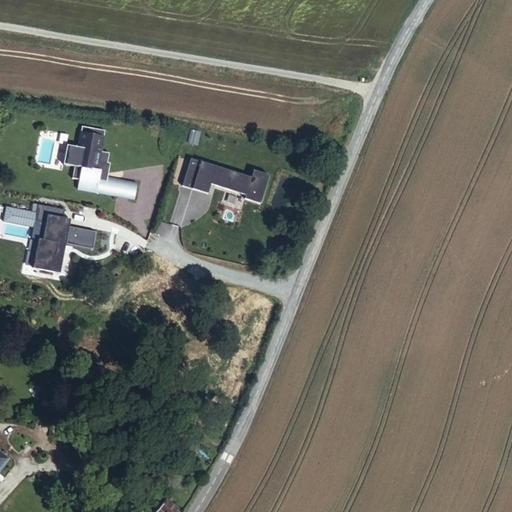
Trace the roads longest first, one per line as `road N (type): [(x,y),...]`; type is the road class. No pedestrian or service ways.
road 1 (tertiary): [(192,511),(234,441),(422,0)]
road 2 (unknown): [(298,289),(167,243),(142,218),(148,171)]
